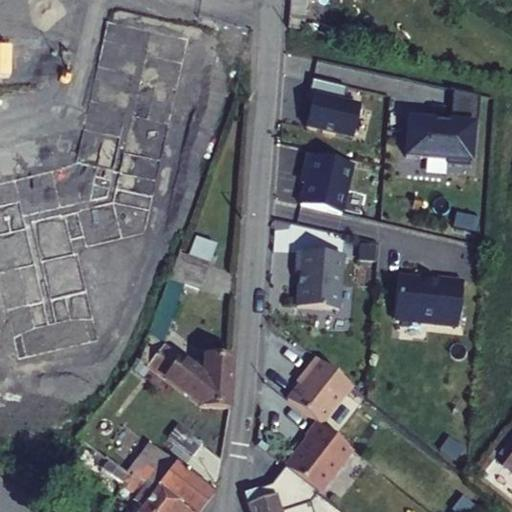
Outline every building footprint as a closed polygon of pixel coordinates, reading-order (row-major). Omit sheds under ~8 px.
[(289,0),(289,29),(305,30),(305,0),(289,0)] [(346,83),(311,76),(307,92),(312,93),(306,124),(352,134),(359,102),(342,98),(346,83)] [(482,91),(455,85),(453,118),(411,115),(408,152),(450,154),(450,159),(473,161),(475,120),(480,120),(482,91)] [(301,202),(343,211),(353,161),(307,151),(303,167),(305,168),(303,180),(306,181),(301,202)] [(197,292),(208,266),(180,254),(169,280),(197,292)] [(344,258),(298,254),(297,276),(300,277),(298,310),(340,313),(344,258)] [(464,319),(466,274),(440,273),(440,278),(430,278),(427,274),(401,273),(399,316),(464,319)] [(196,374),(142,334),(131,360),(196,406),(228,410),(231,359),(198,357),(196,374)] [(353,386),(316,358),(304,374),(306,376),(287,399),(316,421),(322,426),(353,386)] [(353,450),(322,426),(316,421),(305,436),(307,438),(286,465),(297,474),(321,492),(353,450)] [(207,449),(182,428),(172,441),(197,461),(207,449)] [(286,465),(274,456),(264,469),(286,487),(297,474),(286,465)] [(213,511),(224,499),(174,461),(150,493),(155,496),(160,488),(191,511),(213,511)] [(155,496),(150,493),(135,511),(191,511),(160,488),(155,496)] [(269,505),(266,493),(254,497),(258,511),(328,511),(326,504),(307,510),(302,494),(269,505)]
